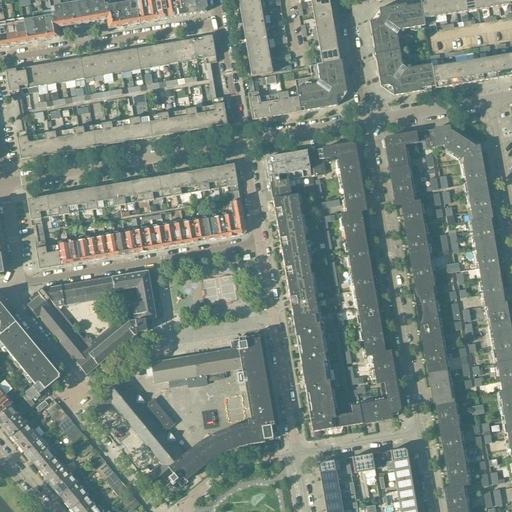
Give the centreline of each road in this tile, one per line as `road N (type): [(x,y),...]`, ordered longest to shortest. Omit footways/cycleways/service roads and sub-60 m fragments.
road 1 (residential): [(418,432),(365,122)]
road 2 (residential): [(259,242),(18,283)]
road 3 (residential): [(3,184),(242,144)]
road 4 (residential): [(0,60),(219,22)]
road 5 (residential): [(259,242),(294,454)]
road 6 (residential): [(74,390),(70,404),(159,511)]
road 7 (residential): [(179,509),(226,468),(294,454)]
road 8 (residential): [(365,122),(490,101)]
road 9 (residential): [(294,454),(418,432)]
road 10 (residential): [(242,144),(365,122)]
road 11 (residential): [(10,285),(70,371),(74,390)]
road 12 (residential): [(242,144),(219,22)]
road 13 (residential): [(365,122),(344,0)]
